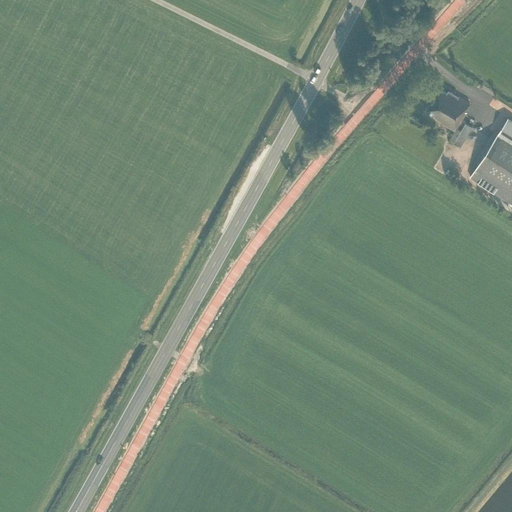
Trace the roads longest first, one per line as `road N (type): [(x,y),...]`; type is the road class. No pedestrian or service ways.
road 1 (trunk): [(74,511),(315,81)]
road 2 (unclassified): [(99,511),(247,256),(363,111)]
road 3 (unclassified): [(154,0),(315,81)]
road 4 (unknown): [(418,48),(489,111),(462,167)]
road 5 (unclassified): [(363,111),(461,0)]
